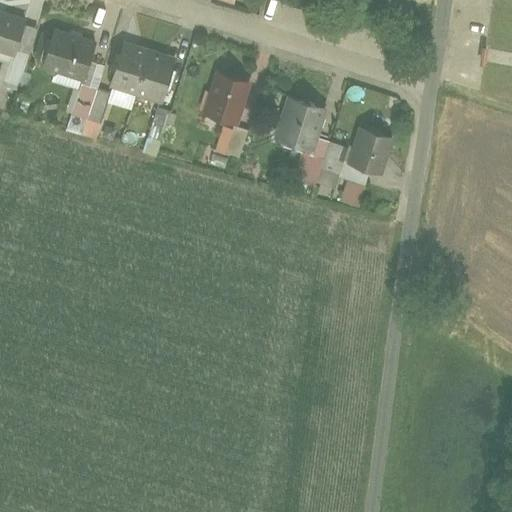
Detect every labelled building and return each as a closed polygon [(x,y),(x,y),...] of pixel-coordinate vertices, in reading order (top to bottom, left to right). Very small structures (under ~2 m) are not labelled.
[(30,16),(0,7),(0,52),(18,57),(20,50),(27,24),(30,16)] [(42,28),(27,24),(20,50),(34,54),(42,28)] [(101,40),(57,28),(46,66),(90,79),(101,40)] [(181,56),(127,40),(114,88),(168,104),(181,56)] [(34,54),(20,50),(18,57),(10,85),(25,89),(34,54)] [(256,81),(219,71),(206,117),(230,123),(243,127),(256,81)] [(115,92),(87,85),(79,115),(106,123),(115,92)] [(333,106),(293,95),(280,140),(320,152),(333,106)] [(132,125),(125,141),(158,155),(176,110),(160,104),(149,131),(132,125)] [(243,127),(230,123),(222,152),(245,159),(253,130),(243,127)] [(399,135),(365,125),(353,166),(388,176),(399,135)]
